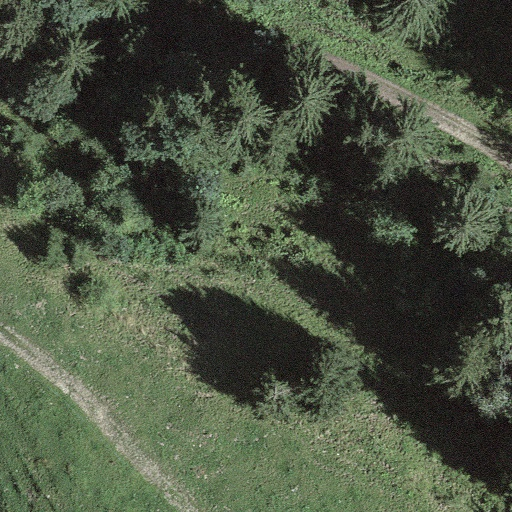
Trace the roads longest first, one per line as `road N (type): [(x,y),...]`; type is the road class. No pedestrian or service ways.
road 1 (track): [(98,0),(360,74),(511,159)]
road 2 (track): [(179,511),(85,405),(0,337)]
